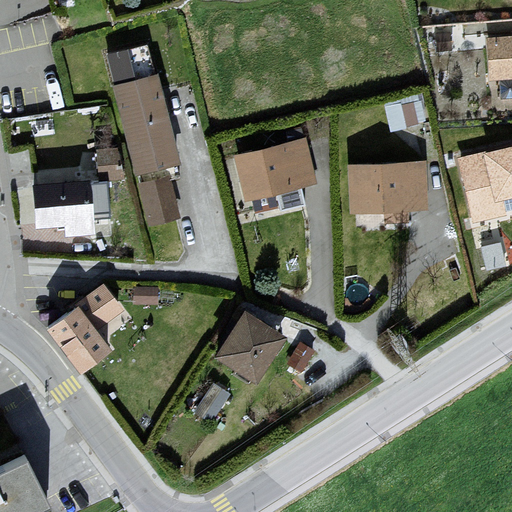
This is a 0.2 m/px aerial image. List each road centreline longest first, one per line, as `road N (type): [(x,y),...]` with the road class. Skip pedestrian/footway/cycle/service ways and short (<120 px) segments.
road 1 (unclassified): [(225,511),(511,330)]
road 2 (unclassified): [(0,323),(22,339),(144,491),(172,511)]
